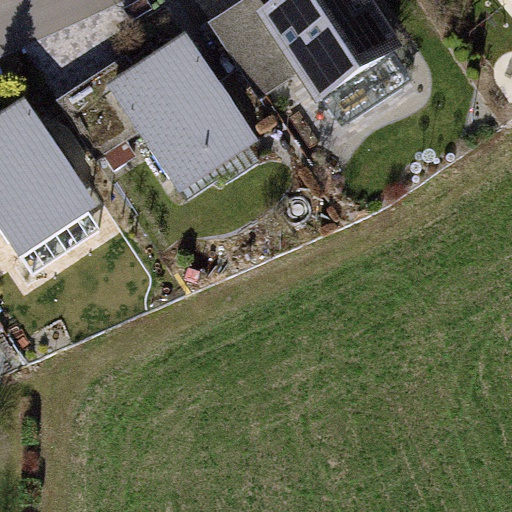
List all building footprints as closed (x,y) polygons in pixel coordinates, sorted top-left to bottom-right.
[(257,12),(275,0),(243,0),(209,23),(259,98),(298,72),(257,12)] [(404,50),(373,0),(275,0),(257,12),(298,72),(317,104),(323,101),(339,128),(416,81),(399,53),(404,50)] [(258,142),(187,33),(135,67),(108,84),(139,133),(180,193),(258,142)] [(108,84),(135,67),(127,55),(58,99),(97,160),(139,133),(108,84)] [(96,210),(21,98),(0,112),(0,235),(17,262),(22,259),(33,276),(101,231),(90,214),(96,210)]
